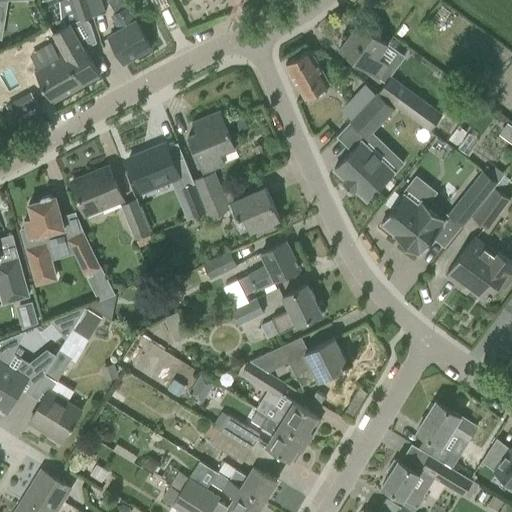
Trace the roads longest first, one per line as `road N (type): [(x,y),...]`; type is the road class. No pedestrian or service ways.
road 1 (residential): [(428,342),(352,262),(247,40)]
road 2 (residential): [(0,162),(247,40)]
road 3 (residential): [(313,511),(428,342)]
